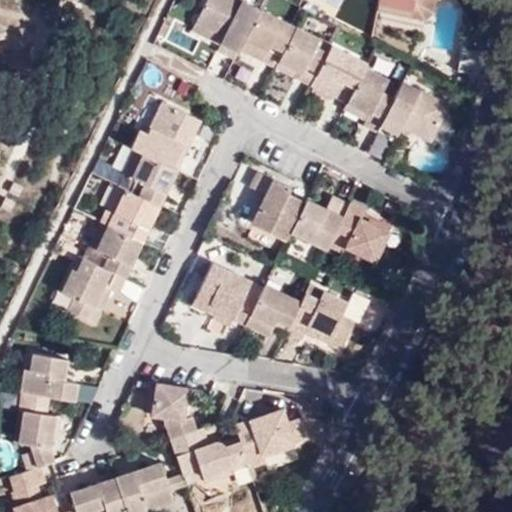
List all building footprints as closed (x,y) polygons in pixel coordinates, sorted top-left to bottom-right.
[(216,51),(234,60),(239,50),(259,11),(237,0),(206,0),(196,22),(224,36),(220,45),(216,51)] [(436,0),(377,0),(377,5),(410,12),(413,0),(434,0),(436,0)] [(259,11),(239,50),(263,62),(268,50),(280,56),(294,28),(259,11)] [(191,30),(220,45),(224,36),(196,22),(191,30)] [(280,56),(274,68),(290,76),(294,70),(298,73),(295,78),(310,86),(326,54),(315,47),(318,40),(294,28),(280,56)] [(363,69),(365,65),(330,47),(326,54),(310,86),(331,97),(336,86),(351,93),(363,69)] [(364,126),(376,132),(392,100),(380,94),(386,81),(363,69),(351,93),(345,104),(342,109),(360,118),(364,111),(370,115),(364,126)] [(447,107),(400,83),(392,100),(376,132),(395,141),(402,129),(429,142),(447,107)] [(345,104),(351,93),(336,86),(331,97),(345,104)] [(129,148),(136,151),(176,171),(184,154),(180,153),(186,138),(191,140),(196,127),(159,109),(145,136),(137,132),(129,148)] [(136,151),(118,188),(159,207),(165,194),(158,190),(162,182),(169,185),(176,171),(136,151)] [(285,240),(289,231),(303,203),(286,196),(289,187),(257,172),(249,188),(265,196),(272,200),(268,209),(261,205),(252,223),(285,240)] [(158,190),(165,194),(169,185),(162,182),(158,190)] [(118,188),(101,224),(103,224),(141,243),(147,230),(140,227),(144,218),(151,222),(159,207),(118,188)] [(272,200),(265,196),(261,205),(268,209),(272,200)] [(289,231),(325,248),(326,246),(346,205),(330,197),(324,209),(305,200),(303,203),(289,231)] [(362,209),(347,203),(346,205),(326,246),(341,253),(344,248),(372,260),(388,226),(375,220),(372,225),(364,222),(357,219),(362,209)] [(367,216),(364,222),(372,225),(375,220),(367,216)] [(147,230),(151,222),(144,218),(140,227),(147,230)] [(84,260),(124,279),(130,267),(125,264),(129,255),(135,258),(142,243),(141,243),(103,224),(84,260)] [(130,267),(135,258),(129,255),(125,264),(130,267)] [(117,293),(124,279),(84,260),(79,257),(63,293),(74,299),(68,311),(86,320),(93,308),(100,311),(110,290),(117,293)] [(230,326),(233,319),(245,293),(251,281),(211,263),(195,297),(217,307),(212,317),(230,326)] [(301,300),(286,331),(302,337),(305,331),(328,342),(332,335),(345,341),(355,322),(341,315),(347,302),(309,283),(301,300)] [(274,325),(286,331),(301,300),(265,284),(257,299),(245,325),(268,336),(274,325)] [(233,319),(245,325),(257,299),(245,293),(233,319)] [(191,307),(212,317),(217,307),(195,297),(191,307)] [(93,308),(86,320),(93,324),(100,311),(93,308)] [(332,335),(328,342),(342,349),(345,341),(332,335)] [(26,354),(23,371),(30,372),(32,355),(26,354)] [(23,371),(20,394),(29,396),(48,399),(75,403),(77,385),(63,383),(66,361),(32,355),(30,372),(23,371)] [(191,407),(193,392),(155,386),(151,418),(163,420),(170,441),(196,432),(190,418),(183,421),(185,406),(191,407)] [(29,396),(20,394),(12,444),(17,444),(23,413),(26,414),(29,396)] [(21,457),(26,473),(39,469),(53,464),(48,451),(49,441),(51,434),(57,435),(59,418),(46,416),(48,399),(29,396),(26,414),(23,413),(17,444),(29,446),(32,453),(21,457)] [(248,470),(249,470),(263,466),(262,460),(294,450),(293,446),(303,443),(298,425),(285,429),(280,413),(266,418),(267,423),(260,425),(258,420),(234,428),(239,442),(246,464),(248,470)] [(208,446),(202,430),(196,432),(202,447),(208,446)] [(198,467),(200,472),(204,484),(220,479),(218,474),(246,464),(239,442),(224,447),(223,444),(218,442),(208,446),(202,447),(196,432),(170,441),(180,472),(198,467)] [(220,479),(248,470),(246,464),(218,474),(220,479)] [(115,480),(125,511),(145,511),(146,511),(172,503),(169,493),(165,482),(160,465),(115,480)] [(182,477),(200,472),(198,467),(180,472),(182,477)] [(26,473),(11,478),(15,491),(26,488),(30,502),(41,500),(37,487),(45,484),(39,469),(26,473)] [(169,493),(186,488),(182,477),(165,482),(169,493)] [(125,511),(115,480),(69,495),(75,511),(125,511)] [(15,511),(58,511),(53,496),(41,500),(30,502),(26,488),(15,491),(12,492),(18,508),(15,509),(15,511)]
